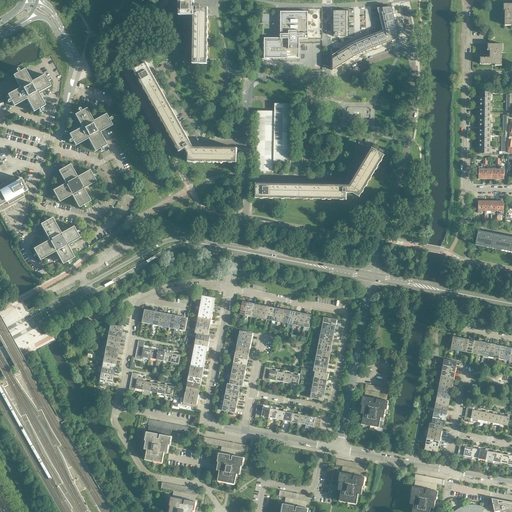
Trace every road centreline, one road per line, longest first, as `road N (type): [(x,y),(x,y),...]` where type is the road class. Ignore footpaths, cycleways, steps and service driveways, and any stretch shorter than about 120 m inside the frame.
road 1 (residential): [(252,392),(331,405),(345,312),(231,288)]
road 2 (tertiary): [(372,276),(408,140),(411,48)]
road 3 (residential): [(466,188),(466,0)]
road 4 (tertiary): [(244,430),(206,415),(231,288)]
road 5 (unclassified): [(45,272),(26,246),(55,149)]
road 6 (secondary): [(198,243),(165,241),(85,285)]
road 7 (residential): [(196,483),(143,467),(117,426),(117,408)]
road 8 (unclassified): [(66,104),(81,61),(51,10),(36,3)]
road 9 (secondary): [(253,253),(372,276)]
road 10 (secondary): [(90,294),(168,248),(198,243)]
